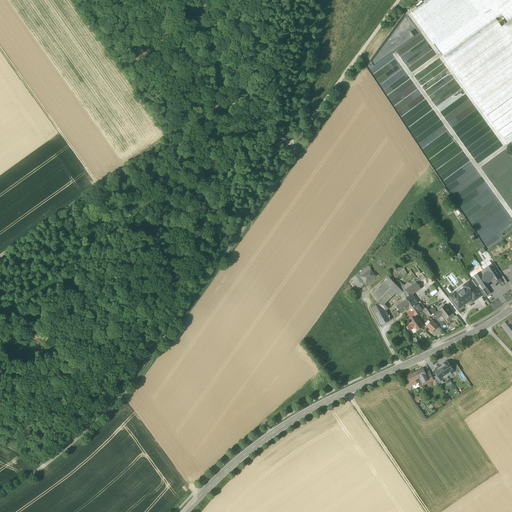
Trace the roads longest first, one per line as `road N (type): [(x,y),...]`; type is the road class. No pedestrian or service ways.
road 1 (secondary): [(184,511),(298,416),(511,308)]
road 2 (track): [(228,99),(0,257)]
road 3 (track): [(202,0),(228,99),(292,145)]
road 4 (track): [(0,47),(99,185)]
road 5 (track): [(347,391),(428,511)]
